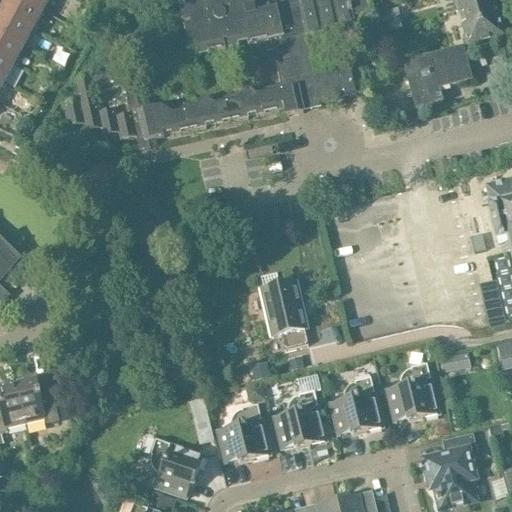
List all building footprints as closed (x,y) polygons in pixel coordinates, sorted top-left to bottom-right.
[(43,15),(15,0),(9,0),(1,15),(33,33),(43,15)] [(15,0),(43,15),(50,0),(15,0)] [(270,43),(280,88),(251,95),(246,91),(242,97),(209,104),(203,101),(200,106),(166,113),(162,110),(139,115),(134,92),(125,94),(130,116),(116,120),(114,112),(99,116),(94,95),(124,88),(125,94),(134,92),(130,71),(74,83),(79,104),(63,107),(68,130),(85,127),(87,134),(102,131),(104,139),(119,136),(121,144),(136,141),(139,153),(150,151),(148,144),(285,114),(286,120),(303,116),(301,107),(315,103),(316,106),(356,97),(349,67),(316,75),(308,39),(356,28),(354,19),(372,14),(371,10),(369,0),(272,0),(275,11),(257,15),(253,0),(177,0),(191,60),(270,43)] [(369,0),(371,10),(383,8),(381,0),(369,0)] [(495,3),(494,0),(445,0),(445,1),(448,0),(453,0),(457,13),(495,3)] [(505,40),(495,3),(457,13),(467,51),(505,40)] [(397,10),(389,12),(394,32),(411,27),(409,19),(400,22),(397,10)] [(33,33),(1,15),(0,17),(0,38),(23,51),(33,33)] [(23,51),(0,38),(0,61),(14,69),(23,51)] [(467,85),(458,54),(405,69),(417,112),(443,105),(440,93),(467,85)] [(14,69),(0,61),(0,84),(4,86),(14,69)] [(511,184),(486,191),(500,246),(509,244),(511,255),(511,184)] [(481,237),(470,240),(473,255),(485,252),(481,237)] [(0,282),(20,260),(0,242),(0,309),(10,299),(0,289),(0,282)] [(261,281),(264,293),(262,293),(273,341),(280,339),(284,354),(308,348),(304,333),(306,333),(295,286),(280,289),(277,277),(261,281)] [(487,331),(499,328),(489,287),(477,291),(487,331)] [(511,347),(499,351),(502,366),(511,363),(511,347)] [(305,359),(294,362),(297,376),(308,373),(305,359)] [(264,364),(249,368),(253,383),(268,380),(264,364)] [(400,392),(386,395),(394,426),(407,422),(408,425),(439,418),(427,369),(411,372),(411,374),(409,374),(406,376),(404,377),(403,379),(401,381),(400,384),(399,386),(399,389),(400,392)] [(59,424),(47,376),(34,379),(35,384),(16,388),(25,427),(44,422),(45,427),(59,424)] [(343,405),(330,409),(337,439),(351,436),(352,439),(382,431),(370,382),(354,386),(355,387),(352,388),(350,389),(348,391),(346,393),(345,395),(344,398),(343,400),(343,403),(343,405)] [(16,388),(0,392),(0,437),(8,436),(7,431),(25,427),(16,388)] [(272,389),(263,391),(265,400),(274,398),(272,389)] [(260,390),(246,394),(249,407),(263,403),(260,390)] [(287,419),(274,422),(281,453),(295,450),(295,453),(326,445),(314,396),(298,400),(298,401),(296,402),(294,403),(292,405),(290,407),(288,409),(287,411),(287,414),(287,417),(287,419)] [(202,404),(190,407),(193,419),(205,416),(202,404)] [(231,433),(217,436),(225,467),(238,463),(239,466),(270,459),(258,410),(242,413),(242,415),(240,416),(237,417),(235,418),(233,420),(232,423),(231,425),(230,428),(230,430),(231,433)] [(441,429),(439,436),(440,441),(450,439),(447,427),(441,429)] [(500,428),(489,431),(492,444),(504,440),(500,428)] [(467,511),(466,506),(475,504),(470,483),(474,482),(469,462),(477,460),(472,438),(444,445),(442,445),(446,459),(424,464),(428,483),(433,482),(437,500),(436,500),(437,504),(438,504),(440,511),(442,511),(449,510),(449,511),(467,511)] [(161,479),(156,492),(185,503),(190,489),(193,490),(203,460),(156,444),(150,459),(151,460),(151,462),(151,464),(151,467),(151,469),(152,471),(153,473),(155,475),(156,477),(158,478),(161,479)] [(511,499),(511,472),(501,475),(508,501),(511,499)] [(339,511),(375,511),(373,499),(353,504),(353,502),(337,506),(339,511)]
